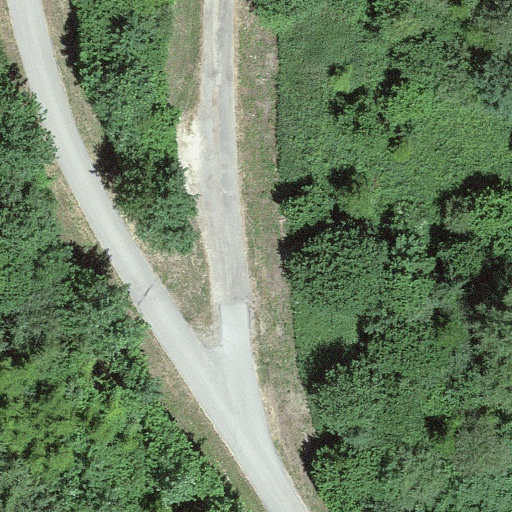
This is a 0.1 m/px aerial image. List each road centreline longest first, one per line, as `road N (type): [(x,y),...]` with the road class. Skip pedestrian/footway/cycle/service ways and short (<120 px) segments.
road 1 (unclassified): [(26,0),(58,129),(91,201),(286,511)]
road 2 (track): [(248,456),(225,0)]
